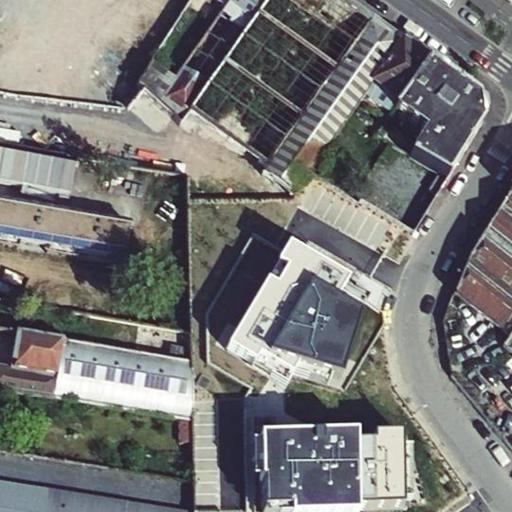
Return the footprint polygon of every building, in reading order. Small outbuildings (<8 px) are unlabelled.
[(335,0),(265,0),(250,22),(240,36),(178,120),(179,121),(210,151),(278,216),(286,204),(308,172),(358,94),(361,91),(365,94),(368,89),(369,90),(375,80),(370,77),(393,41),(335,0)] [(211,0),(211,1),(208,0),(189,0),(187,3),(202,14),(203,12),(215,21),(216,19),(219,15),(226,5),(229,0),(211,0)] [(232,9),(250,22),(265,0),(229,0),(226,5),(232,9)] [(232,9),(226,5),(219,15),(224,19),(232,9)] [(158,100),(178,120),(240,36),(216,19),(215,21),(171,81),(158,100)] [(392,111),(426,64),(393,41),(370,77),(375,80),(369,90),(368,89),(365,94),(361,91),(358,94),(389,116),(392,111)] [(171,81),(146,63),(141,70),(135,79),(136,81),(158,100),(171,81)] [(475,99),(426,64),(392,111),(425,134),(422,139),(420,140),(409,156),(446,179),(480,124),(475,99)] [(136,81),(130,88),(167,123),(173,128),(179,121),(178,120),(158,100),(136,81)] [(400,134),(384,123),(375,135),(392,146),(400,134)] [(437,193),(445,180),(437,175),(429,188),(437,193)] [(468,259),(454,295),(476,312),(509,338),(511,334),(511,194),(510,192),(468,259)] [(0,203),(0,239),(126,261),(132,227),(0,203)] [(357,321),(363,302),(342,290),(345,286),(286,250),(225,353),(269,379),(273,373),(289,382),(296,370),(338,385),(358,321),(357,321)] [(0,366),(0,392),(192,421),(190,359),(17,332),(11,367),(0,366)] [(511,334),(509,338),(501,348),(511,356),(511,334)] [(356,511),(401,511),(399,438),(258,441),(260,511),(356,511)] [(0,511),(177,511),(0,484),(0,511)]
